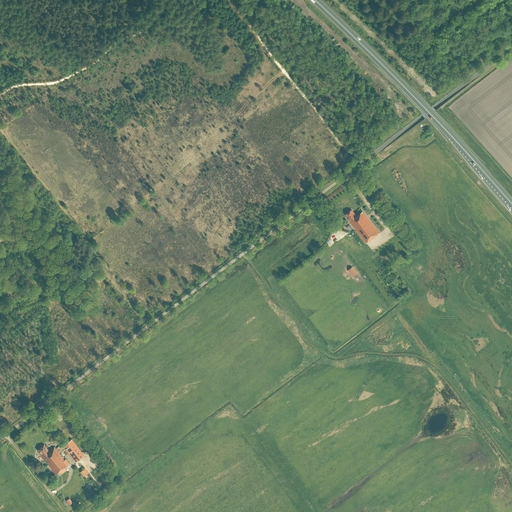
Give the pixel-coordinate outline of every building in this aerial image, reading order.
[(352,210),(345,214),(349,219),(348,220),(366,243),(379,233),(363,211),(356,216),(352,210)] [(68,443),(62,447),(74,464),(80,459),(68,443)] [(43,444),(37,449),(39,452),(38,453),(55,475),(59,472),(60,474),(66,470),(64,468),(69,464),(65,458),(64,460),(54,447),(48,451),(43,444)] [(88,473),(84,468),(83,469),(82,468),(80,470),(80,471),(79,472),(83,477),(88,473)] [(77,478),(81,474),(76,469),(72,474),(77,478)]
